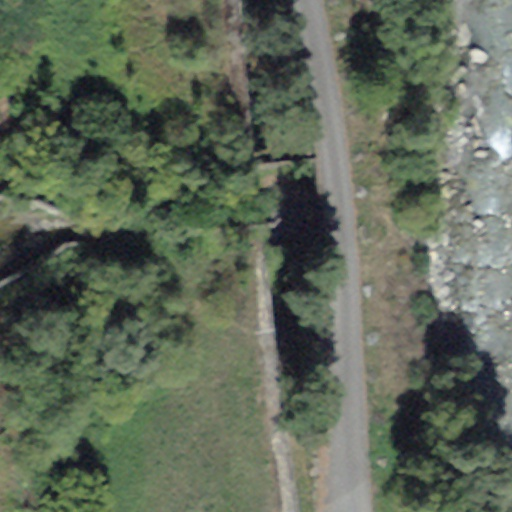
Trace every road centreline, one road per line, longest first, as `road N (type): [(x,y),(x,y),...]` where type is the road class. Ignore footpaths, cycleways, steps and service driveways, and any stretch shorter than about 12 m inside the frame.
road 1 (primary): [(213,511),(186,367),(157,0)]
road 2 (unclassified): [(340,511),(318,120),(298,0)]
